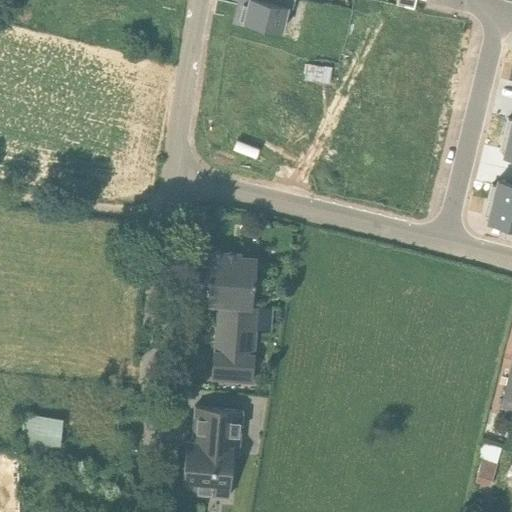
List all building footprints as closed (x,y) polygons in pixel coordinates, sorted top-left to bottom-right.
[(247,13),(243,13),(240,30),(279,37),(286,13),(292,14),(295,1),(291,0),(262,0),(261,5),(249,3),(247,13)] [(396,5),(414,9),(414,7),(415,0),(397,0),(396,3),(396,5)] [(436,50),(462,54),(464,37),(439,33),(436,50)] [(511,208),(506,207),(502,224),(507,225),(505,231),(511,232),(511,208)] [(254,283),(256,258),(240,257),(240,254),(208,251),(206,280),(209,280),(208,305),(225,306),(224,319),(218,319),(215,353),(213,353),(211,379),(252,382),(254,356),(252,356),(255,321),(244,320),(245,307),(251,308),(253,283),(254,283)] [(511,360),(503,398),(507,399),(504,412),(511,413),(511,360)] [(181,493),(218,496),(229,497),(232,454),(238,454),(242,411),(194,407),(194,412),(193,419),(191,441),(186,440),(181,493)] [(63,445),(64,415),(25,413),(23,443),(63,445)] [(475,482),(490,487),(502,445),(483,439),(478,458),(482,459),(475,482)]
